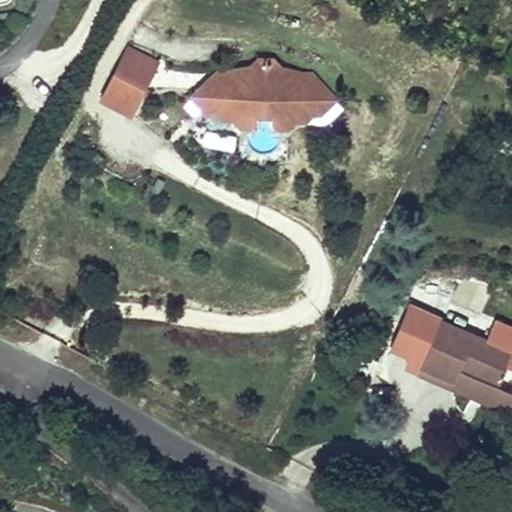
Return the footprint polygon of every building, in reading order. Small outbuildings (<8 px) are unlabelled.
[(109,94),(138,110),(161,67),(158,66),(163,59),(137,45),(109,94)] [(257,71),(228,70),(228,83),(234,84),(234,95),(221,105),(229,114),(240,114),(247,114),(253,108),(264,109),(263,112),(278,112),(278,111),(294,112),(294,117),(304,118),(314,119),(314,115),(323,116),(345,98),(328,75),(297,73),(297,67),(291,67),(284,59),(275,58),(267,65),(257,65),(257,71)] [(228,83),(228,70),(198,93),(212,112),(221,105),(234,95),(234,84),(228,83)] [(253,108),(247,114),(240,114),(247,124),(259,124),(265,117),(277,118),(282,126),(294,127),(304,118),(294,117),(294,112),(278,111),(278,112),(263,112),(264,109),(253,108)] [(501,384),(511,355),(442,328),(427,368),(456,380),(461,368),(501,384)] [(456,380),(427,368),(422,379),(452,391),(456,380)] [(508,412),(511,401),(511,387),(501,384),(461,368),(456,380),(452,391),(508,412)]
